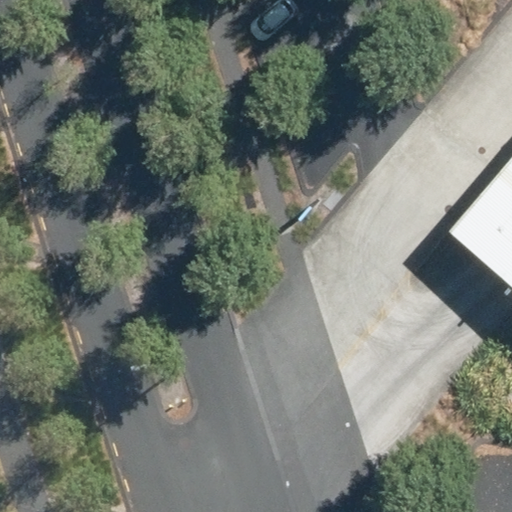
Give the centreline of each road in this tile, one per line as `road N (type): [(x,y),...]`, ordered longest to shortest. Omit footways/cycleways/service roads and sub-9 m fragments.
road 1 (unclassified): [(95,0),(258,511)]
road 2 (unclassified): [(151,511),(0,22)]
